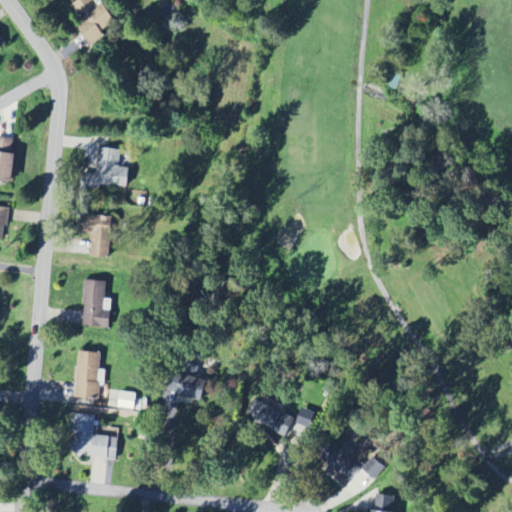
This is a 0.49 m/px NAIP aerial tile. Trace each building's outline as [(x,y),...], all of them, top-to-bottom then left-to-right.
[(81,0),(71,7),(83,24),(78,27),(92,47),(106,37),(102,32),(116,23),(103,3),(99,6),(94,0),(81,0)] [(0,182),(14,183),(16,153),(13,153),(14,140),(0,138),(0,182)] [(129,168),(121,168),(121,150),(97,150),(96,187),(129,188),(129,168)] [(0,226),(8,227),(10,208),(0,207),(0,226)] [(90,258),(111,258),(112,217),(91,217),(90,258)] [(108,283),(88,280),(82,327),(109,330),(112,311),(104,311),(108,283)] [(103,373),(100,373),(101,354),(78,353),(76,400),(102,401),(103,373)] [(203,402),(212,370),(193,365),(190,374),(182,372),(178,386),(171,384),(169,392),(203,402)] [(247,415),(286,437),(295,421),(257,399),(247,415)] [(316,413),(301,409),(297,425),(312,429),(316,413)] [(96,417),(74,415),(71,455),(92,456),(91,459),(109,460),(110,438),(95,437),(96,417)] [(352,483),(366,464),(338,444),(324,463),(352,483)] [(373,511),(395,511),(397,497),(375,495),(373,511)]
